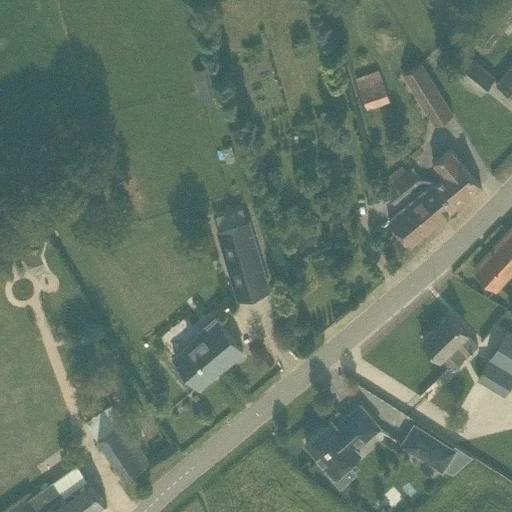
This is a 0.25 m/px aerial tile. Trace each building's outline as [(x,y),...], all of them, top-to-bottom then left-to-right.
[(492,44),(511,20),(511,0),(500,0),(493,9),(487,3),(476,16),(482,21),(475,30),(492,44)] [(480,92),(494,75),(473,57),(471,60),(458,50),(446,65),(453,71),(454,69),(460,74),(459,75),(480,92)] [(434,124),(454,112),(422,61),(402,73),(434,124)] [(212,64),(193,69),(202,104),(203,104),(222,99),(212,64)] [(511,65),(499,82),(511,92),(511,65)] [(355,77),(367,108),(390,100),(378,69),(355,77)] [(456,206),(481,185),(450,148),(433,162),(443,173),(434,180),(456,206)] [(422,181),(411,168),(407,171),(401,165),(378,183),(394,203),(422,181)] [(409,245),(456,206),(434,180),(388,219),(409,245)] [(248,218),(216,227),(237,299),(269,289),(248,218)] [(304,223),(295,226),(302,244),(316,239),(312,226),(306,228),(304,223)] [(496,287),(511,269),(511,225),(474,267),(475,268),(475,267),(496,287)] [(466,331),(449,313),(422,338),(440,357),(441,356),(453,368),(477,345),(465,332),(466,331)] [(191,342),(174,356),(186,370),(198,385),(242,349),(229,333),(215,316),(199,329),(202,333),(191,342)] [(505,393),(511,381),(511,335),(505,331),(478,377),(505,393)] [(112,403),(88,420),(124,476),(148,461),(112,403)] [(331,418),(305,441),(334,474),(360,452),(356,447),(380,426),(360,403),(336,424),(331,418)] [(455,448),(414,423),(402,443),(442,468),(455,448)] [(94,511),(106,504),(86,476),(78,463),(29,497),(39,510),(36,511),(94,511)]
